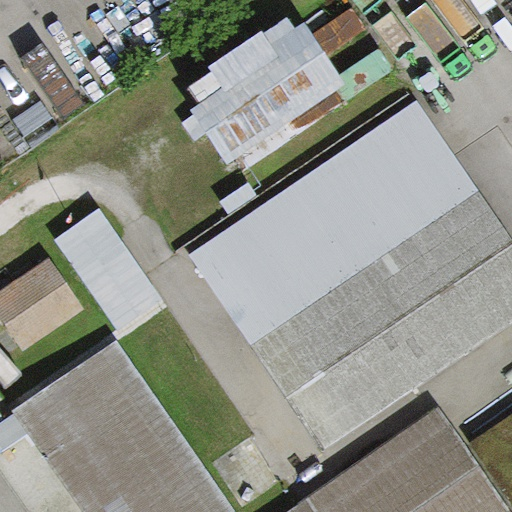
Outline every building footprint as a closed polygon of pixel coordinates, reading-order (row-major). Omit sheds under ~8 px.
[(511,0),(485,0),(511,40),(511,0)] [(511,321),(511,257),(412,109),(188,259),(318,452),(511,321)] [(78,305),(47,264),(0,300),(0,325),(20,350),(78,305)] [(303,511),(223,511),(112,353),(16,420),(80,511),(497,511),(434,422),(303,511)] [(511,419),(471,447),(511,505),(511,419)]
